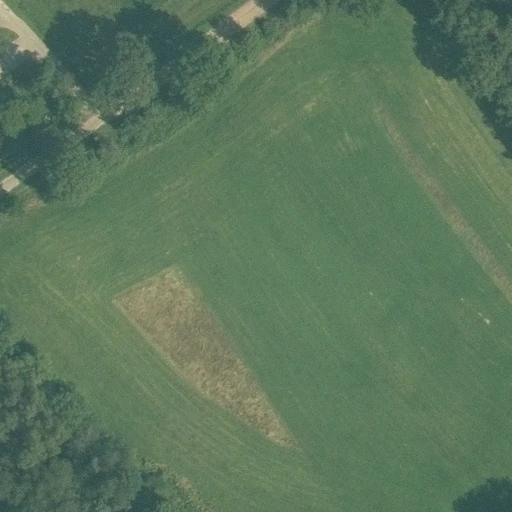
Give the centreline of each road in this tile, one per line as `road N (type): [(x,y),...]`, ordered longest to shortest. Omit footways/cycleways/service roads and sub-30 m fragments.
road 1 (track): [(110,120),(285,0)]
road 2 (unclassified): [(0,198),(110,120)]
